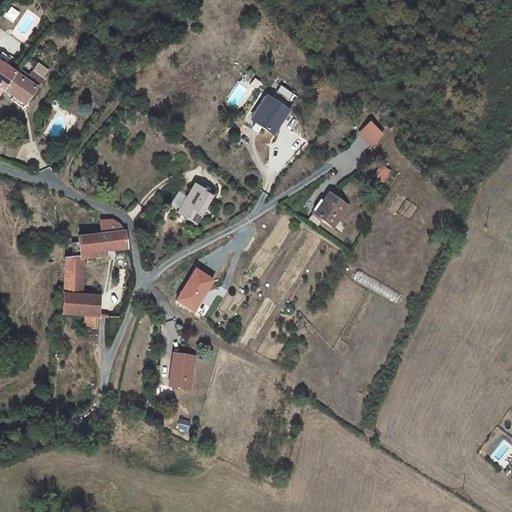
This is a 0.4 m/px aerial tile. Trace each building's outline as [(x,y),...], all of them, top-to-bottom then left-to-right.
[(0,55),(0,62),(4,66),(10,58),(2,52),(0,55)] [(4,66),(0,62),(0,95),(3,91),(15,74),(4,66)] [(18,70),(15,74),(3,91),(12,97),(15,93),(27,101),(37,88),(43,79),(33,71),(28,76),(18,70)] [(294,90),(298,84),(294,81),(290,87),(294,90)] [(11,99),(23,107),(27,101),(15,93),(12,97),(11,99)] [(273,135),(288,111),(269,99),(254,122),(273,135)] [(139,114),(133,110),(129,117),(135,120),(139,114)] [(370,124),(359,135),(371,147),(381,135),(370,124)] [(383,182),(390,172),(381,166),(374,177),(383,182)] [(215,192),(213,196),(196,185),(179,214),(196,224),(200,216),(206,220),(219,199),(216,197),(218,194),(215,192)] [(315,215),(333,228),(334,227),(338,220),(347,207),(329,195),(315,215)] [(128,248),(125,230),(121,226),(113,221),(99,222),(101,235),(78,238),(81,256),(106,252),(128,248)] [(83,259),(81,259),(65,260),(63,314),(84,316),(98,317),(99,317),(99,297),(82,296),(83,259)] [(197,274),(194,272),(176,302),(191,313),(203,294),(201,292),(209,280),(197,274)] [(98,317),(84,316),(85,327),(98,327),(98,317)] [(190,390),(194,358),(174,354),(171,370),(175,370),(173,387),(190,390)] [(180,426),(185,429),(189,421),(183,419),(180,426)] [(41,448),(54,445),(51,435),(39,438),(41,448)]
